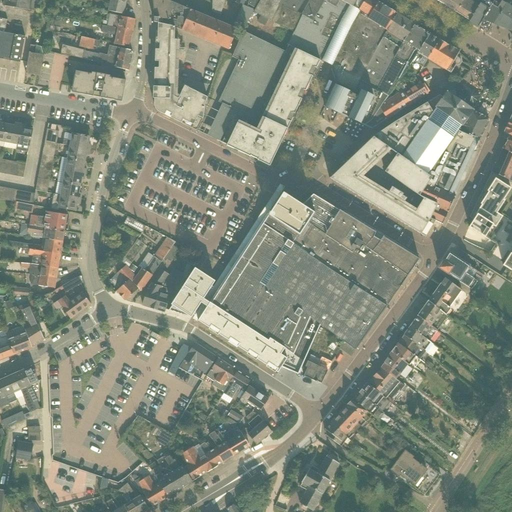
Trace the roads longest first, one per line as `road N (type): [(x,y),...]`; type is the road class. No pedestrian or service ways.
road 1 (residential): [(433,258),(312,183),(274,183),(132,111)]
road 2 (residential): [(108,308),(188,329),(317,411)]
road 3 (residential): [(132,111),(110,162),(90,254),(108,308)]
road 4 (tertiary): [(317,411),(433,258)]
road 5 (tertiary): [(433,258),(511,86)]
road 6 (residential): [(132,111),(0,92)]
road 7 (residential): [(511,65),(404,0)]
road 8 (residential): [(0,369),(108,308)]
